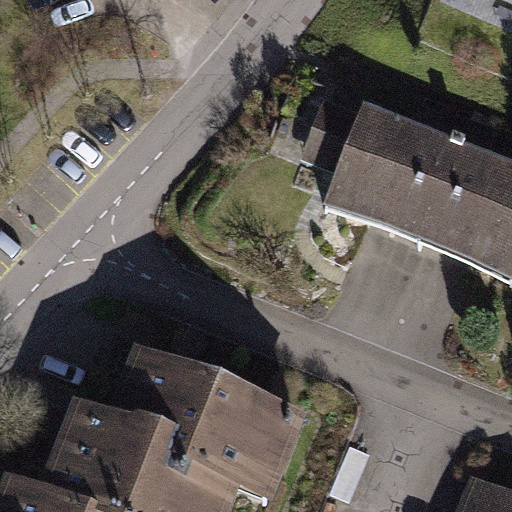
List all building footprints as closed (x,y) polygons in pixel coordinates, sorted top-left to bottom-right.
[(421,242),(459,139),(365,104),(324,206),(421,242)] [(511,161),(459,139),(421,242),(511,280),(511,161)] [(0,511),(228,511),(238,486),(272,502),(310,418),(133,346),(109,411),(73,399),(39,484),(4,475),(0,486),(0,511)] [(365,511),(379,459),(355,453),(340,511),(365,511)] [(511,511),(511,494),(473,478),(460,511),(511,511)]
